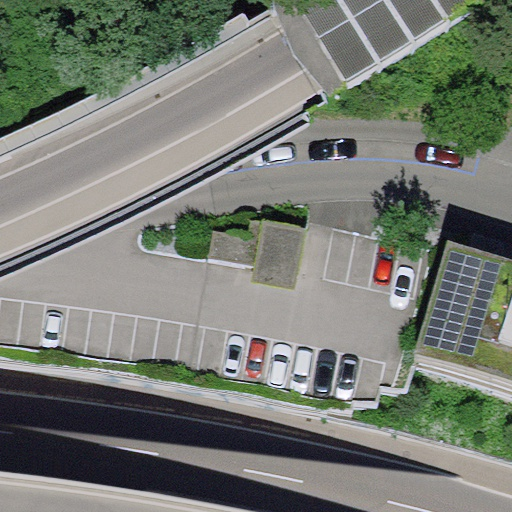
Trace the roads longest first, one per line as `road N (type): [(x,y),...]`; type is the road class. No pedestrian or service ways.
road 1 (residential): [(511,190),(392,167),(0,187)]
road 2 (motorway): [(445,511),(264,469),(0,428)]
road 3 (motorway): [(0,204),(200,113),(403,0)]
road 4 (motorway): [(347,0),(274,59),(92,168),(0,204)]
